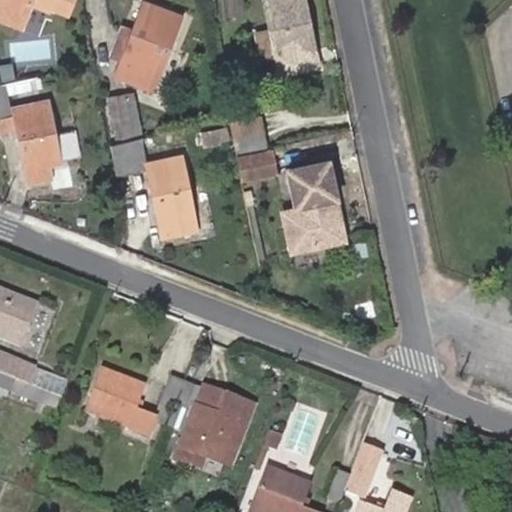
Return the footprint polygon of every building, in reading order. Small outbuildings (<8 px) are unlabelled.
[(0,0),(0,29),(7,32),(13,19),(24,24),(32,0),(0,0)] [(264,0),(271,30),(271,31),(277,62),(280,76),(318,68),(304,0),(264,0)] [(119,61),(114,74),(138,83),(144,71),(156,74),(179,16),(142,2),(132,28),(119,61)] [(20,37),(24,24),(13,19),(7,32),(20,37)] [(119,61),(132,28),(121,24),(109,58),(119,61)] [(277,62),(271,31),(257,34),(264,64),(277,62)] [(3,55),(0,57),(0,74),(10,73),(11,82),(25,78),(33,76),(31,72),(38,54),(6,42),(3,55)] [(156,74),(144,71),(138,83),(150,88),(156,74)] [(0,84),(11,82),(10,73),(0,74),(0,84)] [(33,76),(25,78),(27,87),(40,85),(38,75),(33,76)] [(11,82),(0,84),(0,115),(7,114),(3,92),(27,87),(25,78),(11,82)] [(109,99),(111,109),(129,105),(126,96),(109,99)] [(15,112),(17,124),(30,181),(52,176),(50,164),(62,161),(48,101),(14,108),(15,112)] [(131,115),(135,140),(142,138),(137,114),(136,104),(129,105),(131,115)] [(111,109),(118,143),(135,140),(131,115),(129,105),(111,109)] [(0,115),(0,127),(17,124),(15,112),(7,114),(0,115)] [(261,117),(230,124),(233,139),(264,132),(261,117)] [(264,132),(233,139),(236,157),(268,150),(264,132)] [(135,140),(118,143),(111,145),(117,176),(142,171),(135,140)] [(241,180),(278,173),(273,149),(268,150),(236,157),(241,180)] [(147,163),(163,235),(184,231),(197,228),(195,216),(181,157),(147,163)] [(290,170),(303,232),(314,230),(318,242),(344,237),(328,162),(290,170)] [(37,302),(0,288),(0,335),(22,343),(37,302)] [(1,351),(0,353),(0,370),(32,383),(38,365),(1,351)] [(136,408),(145,385),(103,368),(86,410),(147,433),(155,416),(136,408)] [(32,383),(0,370),(0,385),(43,402),(48,388),(32,383)] [(168,417),(182,381),(170,377),(161,400),(156,412),(161,414),(168,417)] [(201,389),(182,381),(168,417),(165,424),(185,432),(195,404),(201,389)] [(201,389),(195,404),(221,414),(229,394),(203,384),(201,389)] [(63,394),(48,388),(43,402),(58,408),(63,394)] [(257,405),(244,400),(229,394),(221,414),(195,404),(185,432),(175,458),(191,464),(195,452),(221,462),(229,439),(242,444),(257,405)] [(165,424),(168,417),(161,414),(158,422),(165,424)] [(269,435),(263,451),(275,456),(281,440),(269,435)] [(242,444),(229,439),(221,462),(233,466),(242,444)] [(311,511),(301,508),(310,483),(268,467),(251,511),(311,511)] [(341,500),(350,476),(338,471),(328,495),(341,500)] [(362,480),(350,476),(341,500),(353,505),(362,480)] [(385,511),(361,502),(356,511),(404,511),(410,499),(393,493),(386,511),(385,511)]
